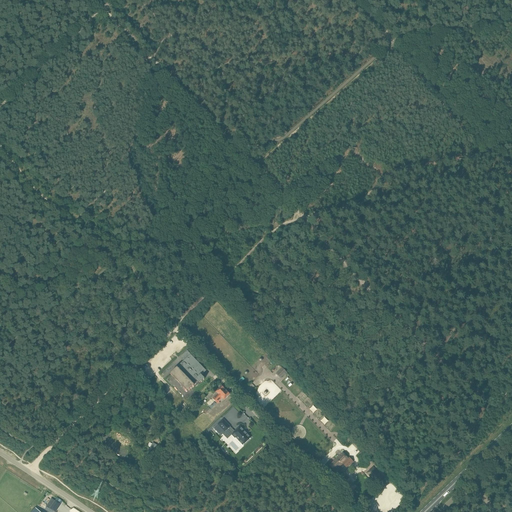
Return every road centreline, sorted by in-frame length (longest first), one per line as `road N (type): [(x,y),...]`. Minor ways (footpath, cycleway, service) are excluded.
road 1 (track): [(300,214),(506,419)]
road 2 (unclassified): [(350,511),(173,328)]
road 3 (track): [(306,222),(367,194),(399,166),(497,153)]
road 4 (track): [(300,214),(266,235),(173,328)]
road 5 (track): [(126,256),(39,194),(0,145)]
road 6 (track): [(126,256),(0,309)]
road 7 (track): [(14,92),(103,8)]
road 8 (primary): [(423,511),(511,426)]
